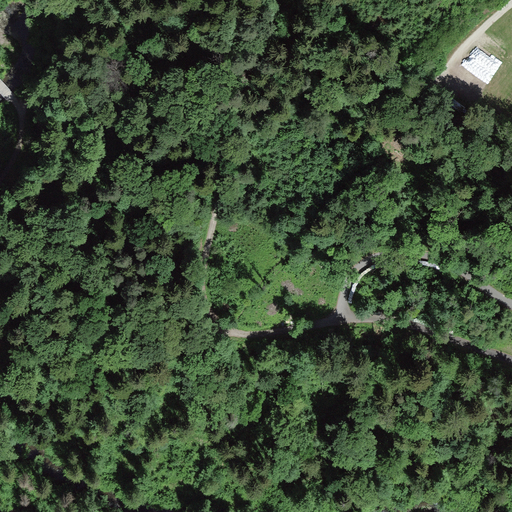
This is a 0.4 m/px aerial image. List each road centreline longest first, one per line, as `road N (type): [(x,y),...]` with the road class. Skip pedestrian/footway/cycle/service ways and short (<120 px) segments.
road 1 (track): [(0,382),(90,445),(128,448),(272,424),(369,456),(432,445),(459,453),(501,496)]
road 2 (track): [(277,0),(248,64),(225,150),(200,284),(215,325)]
road 3 (track): [(215,325),(245,339),(274,339),(347,308)]
